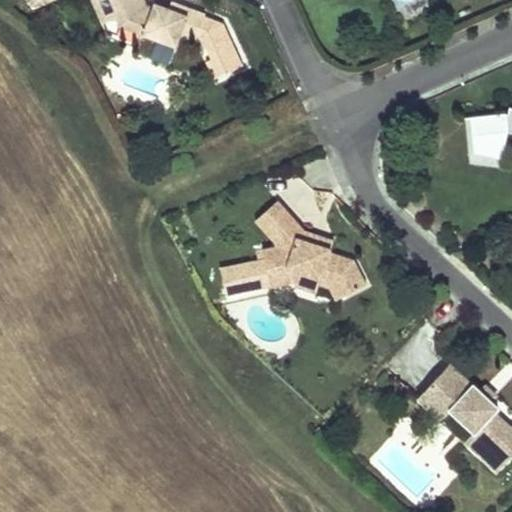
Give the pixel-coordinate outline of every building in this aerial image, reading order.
[(28,0),(33,9),(51,1),(50,0),(28,0)] [(143,0),(92,0),(98,17),(115,11),(118,21),(139,31),(171,45),(177,34),(179,28),(194,35),(192,39),(194,40),(204,63),(209,60),(217,78),(240,68),(222,25),(202,17),(203,14),(172,0),(169,0),(167,5),(163,14),(150,8),(152,4),(144,1),(143,0)] [(163,14),(167,5),(155,0),(153,0),(152,4),(150,8),(163,14)] [(115,11),(98,17),(103,31),(133,44),(139,31),(118,21),(115,11)] [(194,35),(179,28),(177,34),(192,41),(192,39),(194,35)] [(212,80),(217,78),(209,60),(204,63),(212,80)] [(511,112),(510,118),(473,122),(477,157),(505,153),(509,138),(511,138),(511,112)] [(265,260),(220,268),(225,296),(296,284),(300,275),(334,287),(340,302),(367,291),(356,265),(333,257),(334,253),(309,244),(305,233),(303,227),(278,200),(256,221),(275,242),(275,247),(263,249),(265,260)] [(309,244),(334,253),(338,244),(305,233),(309,244)] [(300,275),(296,284),(294,290),(313,297),(316,289),(327,292),(333,306),(340,302),(334,287),(300,275)] [(450,367),(415,404),(439,425),(449,414),(474,438),(470,443),(481,453),(475,460),(496,479),(511,461),(511,428),(510,430),(494,416),(497,412),(490,406),(479,395),(450,367)] [(484,390),(479,395),(490,406),(495,401),(484,390)] [(439,425),(464,449),(470,443),(474,438),(449,414),(439,425)] [(481,453),(470,443),(464,449),(475,460),(481,453)]
